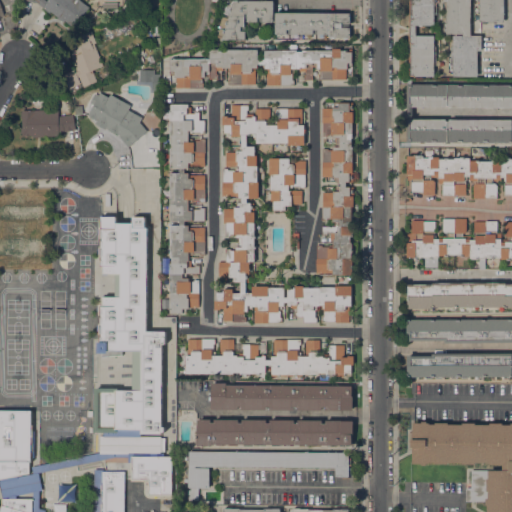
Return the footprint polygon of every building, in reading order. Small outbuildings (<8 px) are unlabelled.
[(74,27),(63,19),(63,20),(36,1),(32,2),(29,0),(79,0),(88,7),(74,27)] [(118,0),(105,0),(99,0),(99,8),(119,7),(118,0)] [(273,0),(272,22),(246,22),(246,13),(244,13),(243,26),(245,26),(245,39),(221,39),(222,37),(217,36),(219,28),(224,29),(224,27),(219,25),(221,16),(227,18),(228,15),(223,13),(225,0),(273,0)] [(410,42),(409,42),(409,18),(410,18),(410,0),(436,0),(436,14),(434,14),(434,25),(416,25),(416,35),(433,35),(433,46),(436,46),(436,65),(433,65),(433,76),(410,76),(410,42)] [(503,0),(503,22),(479,22),(479,14),(477,14),(477,0),(470,0),(470,35),(481,35),(481,50),(477,50),(477,76),(452,76),(452,65),(450,65),(450,46),(452,46),(452,35),(462,35),(462,34),(445,34),(445,31),(443,31),(443,0),(503,0)] [(349,37),(334,37),(334,38),(329,38),(329,37),(328,37),(328,34),(275,34),(275,12),(350,13),(350,23),(349,23),(349,27),(350,27),(349,37)] [(103,66),(92,70),(96,81),(82,87),(78,77),(77,77),(80,84),(69,88),(63,73),(76,68),(69,52),(72,51),(67,40),(84,33),(85,36),(92,33),(96,43),(94,43),(103,66)] [(255,76),(258,76),(258,81),(255,81),(255,84),(228,84),(228,79),(229,79),(229,72),(226,72),(226,68),(222,68),(222,70),(216,70),(216,74),(225,74),(225,79),(209,79),(209,75),(204,75),(204,77),(201,77),(201,82),(203,82),(203,87),(175,88),(175,84),(169,84),(169,80),(175,80),(175,77),(174,77),(174,71),(169,71),(169,59),(209,58),(209,49),(219,49),(219,50),(225,50),(225,49),(257,49),(257,59),(264,59),(264,50),(296,50),(296,51),(302,51),(302,50),(332,50),(332,48),(341,48),(341,50),(347,50),(347,52),(351,52),(351,66),(347,66),(347,69),(346,69),(346,71),(351,71),(351,76),(345,76),(345,79),(318,79),(318,74),(320,74),(320,69),(316,69),(316,66),(312,66),(312,79),(296,79),(296,75),(305,75),(305,71),(299,71),(299,69),(293,69),(293,72),(292,72),(292,80),(293,80),(293,85),(266,85),(266,81),(263,81),(263,77),(266,77),(266,69),(264,69),(264,68),(263,68),(263,65),(257,65),(257,68),(255,68),(255,76)] [(511,84),(511,107),(449,107),(449,105),(445,105),(445,107),(412,107),(412,119),(445,119),(445,121),(449,121),(449,119),(511,119),(511,142),(407,142),(407,107),(406,107),(407,83),(412,83),(412,84),(511,84)] [(128,108),(126,111),(134,115),(133,118),(139,121),(146,130),(127,146),(118,135),(110,131),(111,130),(102,125),(102,126),(96,123),(97,121),(88,115),(98,96),(97,96),(99,92),(128,108)] [(82,99),(76,102),(73,96),(80,94),(82,99)] [(329,108),(331,108),(331,107),(332,107),(335,107),(335,103),(352,102),(352,112),(351,112),(352,172),(353,172),(353,182),(345,182),(345,186),(353,186),(353,206),(350,206),(351,226),(353,226),(354,233),(352,233),(352,237),(349,237),(349,242),(351,242),(351,275),(331,275),(331,273),(324,273),(324,276),(320,276),(320,273),(316,273),(315,259),(316,258),(316,245),(321,245),(321,246),(329,246),(329,245),(332,245),(332,239),(330,239),(330,233),(327,233),(327,235),(322,235),(322,226),(335,226),(335,222),(331,222),(331,219),(329,219),(329,218),(327,218),(327,220),(321,220),(321,206),(322,206),(322,192),(333,192),(333,190),(339,190),(339,182),(337,182),(337,178),(331,178),(331,176),(322,177),(322,148),(327,148),(327,151),(332,151),(332,146),(335,146),(335,138),(332,138),(332,134),(327,134),(327,136),(322,136),(322,122),(321,107),(329,107),(329,108)] [(83,104),(85,114),(75,116),(73,106),(83,104)] [(199,111),(199,120),(204,120),(204,133),(199,133),(199,132),(192,132),(192,134),(188,134),(188,139),(192,139),(192,140),(199,140),(199,139),(204,139),(204,166),(201,166),(201,169),(197,169),(197,166),(188,166),(188,168),(185,168),(186,173),(188,173),(188,175),(197,175),(197,172),(201,172),(201,175),(204,175),(204,202),(199,202),(199,201),(192,201),(192,203),(188,203),(188,207),(192,207),(192,209),(199,209),(199,207),(204,207),(204,221),(184,221),(184,225),(188,225),(188,227),(204,227),(204,255),(199,255),(199,253),(192,253),(192,255),(188,255),(188,260),(191,260),(191,267),(194,267),(194,257),(199,257),(199,273),(186,273),(186,278),(188,278),(188,281),(193,281),(193,280),(198,280),(198,307),(195,307),(195,313),(170,313),(169,264),(171,264),(171,257),(170,257),(169,225),(179,225),(179,221),(170,221),(169,173),(179,173),(179,168),(170,168),(169,110),(171,110),(171,104),(188,104),(188,107),(191,107),(191,113),(194,113),(194,111),(199,111)] [(349,322),(335,322),(335,321),(322,322),(321,317),(323,317),(323,309),(321,309),(321,306),(319,306),(319,307),(315,307),(315,317),(316,317),(316,322),(303,323),(303,317),(295,317),(295,311),(296,311),(296,308),(290,308),(290,307),(287,307),(287,302),(284,302),(284,306),(281,306),(281,310),(279,310),(280,317),(281,317),(281,322),(254,322),(254,307),(252,307),(252,309),(247,309),(247,312),(244,312),(244,316),(245,316),(245,321),(232,322),(232,320),(223,320),(223,309),(220,309),(220,310),(214,310),(214,301),(216,301),(216,292),(222,292),(222,290),(223,290),(223,289),(232,289),(232,293),(240,293),(240,282),(231,282),(231,277),(228,277),(228,276),(218,276),(218,262),(225,261),(225,249),(230,249),(230,250),(235,250),(235,246),(238,246),(238,238),(235,238),(235,235),(233,235),(233,234),(230,234),(230,236),(225,236),(225,223),(223,223),(223,209),(227,209),(227,203),(236,202),(236,201),(240,201),(239,199),(237,199),(237,196),(230,196),(230,199),(226,199),(226,196),(222,196),(221,182),(223,182),(222,169),(227,168),(227,170),(235,170),(234,168),(238,168),(238,166),(226,166),(225,152),(236,152),(236,150),(242,150),(242,146),(240,146),(240,136),(231,136),(231,134),(230,134),(229,133),(224,133),(224,125),(222,125),(221,116),(228,116),(228,117),(231,116),(231,105),(256,105),(256,108),(248,108),(248,110),(246,110),(246,114),(253,113),(253,116),(255,116),(255,108),(270,108),(270,124),(276,124),(276,113),(274,113),(274,108),(288,108),(288,109),(302,108),(302,113),(304,113),(304,117),(302,117),(302,125),(304,125),(304,127),(305,126),(305,133),(304,133),(304,136),(304,145),(287,145),(287,143),(256,143),(256,133),(250,133),(250,135),(246,135),(246,146),(254,146),(254,155),(256,155),(256,166),(257,165),(257,182),(258,182),(258,198),(246,198),(247,202),(253,202),(254,262),(249,262),(249,273),(245,273),(245,282),(245,293),(252,292),(252,286),(268,286),(268,288),(284,288),(284,297),(287,297),(287,289),(293,289),(293,287),(294,287),(294,286),(303,285),(303,288),(319,288),(319,287),(335,287),(335,286),(350,285),(351,306),(349,306),(349,319),(349,322)] [(75,129),(73,129),(73,130),(64,132),(64,131),(63,131),(63,132),(58,133),(58,136),(43,136),(43,137),(32,137),(32,136),(21,136),(21,133),(20,133),(20,128),(21,128),(21,118),(20,118),(20,110),(58,110),(58,116),(72,114),(75,129)] [(511,195),(503,195),(504,183),(505,182),(503,181),(503,178),(500,178),(500,180),(492,180),(492,183),(494,183),(496,185),(496,197),(485,197),(485,198),(473,198),(473,185),(475,183),(477,183),(477,180),(469,180),(469,177),(466,177),(466,179),(464,181),(465,182),(465,195),(454,195),(442,195),(442,183),(438,183),(438,177),(430,177),(430,180),(433,180),(434,181),(434,195),(422,194),(422,192),(410,192),(410,180),(407,180),(407,174),(406,174),(406,156),(413,156),(413,154),(417,154),(417,156),(423,156),(423,157),(438,158),(438,159),(444,159),(444,158),(448,158),(448,159),(453,159),(454,158),(469,158),(469,160),(475,160),(479,160),(479,161),(490,161),(490,160),(494,160),(500,161),(500,158),(506,159),(506,157),(510,158),(511,158),(511,195)] [(273,210),(272,201),(271,201),(271,190),(270,190),(270,174),(269,174),(269,158),(289,158),(289,160),(305,160),(305,174),(305,187),(299,187),(299,186),(292,186),(292,188),(288,188),(288,190),(301,190),(301,204),(298,204),(298,210),(294,210),(294,204),(291,204),(291,206),(288,206),(288,210),(273,210)] [(146,331),(165,331),(165,343),(161,343),(161,426),(164,426),(164,431),(161,431),(161,433),(141,433),(141,436),(160,436),(160,437),(164,437),(164,451),(160,451),(160,452),(163,452),(163,456),(172,456),(171,494),(148,494),(148,479),(131,479),(131,462),(128,462),(128,457),(115,457),(38,472),(42,490),(39,490),(39,508),(45,510),(44,511),(0,511),(0,508),(1,505),(2,505),(1,498),(9,498),(9,496),(3,498),(0,485),(0,410),(31,410),(31,461),(29,461),(28,473),(18,475),(18,477),(33,473),(31,466),(100,453),(100,436),(103,436),(103,432),(95,432),(95,387),(118,388),(118,390),(132,390),(132,351),(107,350),(107,353),(98,353),(98,341),(100,341),(100,334),(99,334),(99,324),(100,324),(100,314),(99,314),(99,304),(102,304),(102,297),(115,297),(115,273),(102,273),(102,266),(101,266),(101,257),(99,257),(99,246),(101,246),(101,238),(100,238),(100,227),(101,227),(101,216),(116,216),(116,223),(132,223),(132,217),(144,217),(144,227),(147,227),(146,331)] [(500,256),(494,256),(494,258),(491,258),(491,257),(485,257),(485,258),(483,258),(483,265),(485,265),(485,269),(478,269),(478,259),(475,259),(475,258),(469,258),(469,256),(463,256),(460,256),(460,255),(447,255),(447,256),(444,256),(438,256),(438,257),(437,257),(437,267),(424,267),(425,257),(417,257),(416,258),(413,258),(413,257),(406,257),(406,242),(405,242),(405,233),(411,233),(411,220),(423,220),(423,221),(435,221),(434,233),(442,234),(442,218),(454,219),(454,218),(466,218),(466,231),(463,233),(462,233),(462,235),(469,235),(470,240),(473,239),(473,236),(474,235),(473,234),(473,221),(497,221),(497,233),(500,233),(500,241),(508,241),(508,236),(506,236),(504,234),(504,221),(511,221),(511,259),(510,259),(510,260),(506,260),(506,259),(500,259),(500,256)] [(505,282),(505,284),(511,284),(511,307),(505,308),(505,306),(432,307),(432,308),(407,308),(407,285),(431,284),(431,283),(505,282)] [(511,319),(511,342),(444,342),(444,340),(411,340),(411,341),(407,341),(407,319),(511,319)] [(344,357),(347,357),(347,356),(351,355),(351,357),(353,357),(353,365),(351,365),(351,373),(344,373),(344,376),(335,376),(335,374),(325,374),(325,373),(319,373),(319,374),(302,374),(302,376),(296,376),(296,375),(293,375),(293,376),(281,376),(281,375),(278,375),(278,376),(272,376),(272,375),(271,375),(271,365),(265,365),(265,372),(259,372),(259,374),(239,374),(239,372),(233,372),(233,374),(185,374),(185,355),(187,355),(187,350),(185,350),(185,342),(187,342),(187,339),(214,339),(214,344),(213,344),(213,351),(215,351),(215,355),(219,355),(219,339),(233,339),(233,344),(249,344),(265,344),(265,349),(258,349),(258,356),(261,356),(261,355),(265,355),(265,360),(271,360),(271,356),(273,356),(273,348),(270,348),(270,343),(273,343),(273,340),(300,340),(300,344),(299,344),(299,352),(301,352),(301,356),(305,356),(305,340),(319,340),(319,355),(322,355),(322,354),(328,354),(328,350),(327,350),(327,345),(344,345),(344,357)] [(511,353),(511,376),(407,377),(407,356),(432,356),(432,353),(511,353)] [(161,393),(173,393),(173,362),(162,361),(161,393)] [(351,386),(351,396),(352,396),(352,410),(340,409),(340,410),(325,410),(325,407),(321,407),(321,410),(297,410),(297,406),(293,406),(293,410),(269,409),(269,406),(265,406),(265,409),(241,409),(241,406),(238,406),(237,409),(210,409),(211,383),(214,383),(226,383),(226,385),(351,386)] [(212,444),(212,446),(200,445),(200,444),(199,444),(199,445),(197,445),(197,419),(210,419),(210,422),(213,422),(213,419),(238,419),(238,422),(241,422),(241,419),(266,419),(266,423),(269,423),(269,419),(294,420),(294,423),(298,423),(298,420),(322,420),(321,423),(325,423),(325,420),(352,420),(352,434),(351,434),(351,445),(212,444)] [(447,423),(447,424),(462,424),(462,423),(475,423),(475,424),(489,425),(489,423),(502,423),(502,425),(510,425),(510,423),(511,423),(511,511),(487,511),(487,505),(485,505),(485,501),(465,501),(466,488),(470,488),(470,470),(502,470),(502,465),(488,465),(488,463),(474,463),(474,464),(462,464),(462,463),(447,463),(447,464),(435,464),(435,462),(429,462),(429,464),(426,464),(426,465),(421,465),(421,464),(412,463),(412,449),(410,449),(410,423),(421,423),(421,421),(426,421),(426,423),(429,423),(429,424),(435,424),(435,423),(447,423)] [(348,452),(348,458),(350,458),(350,466),(348,466),(348,468),(350,468),(350,475),(348,475),(348,476),(335,476),(335,468),(195,466),(195,468),(209,468),(209,488),(198,488),(198,500),(187,500),(188,468),(188,451),(348,452)] [(123,511),(93,511),(94,469),(104,469),(104,471),(124,471),(123,511)]
